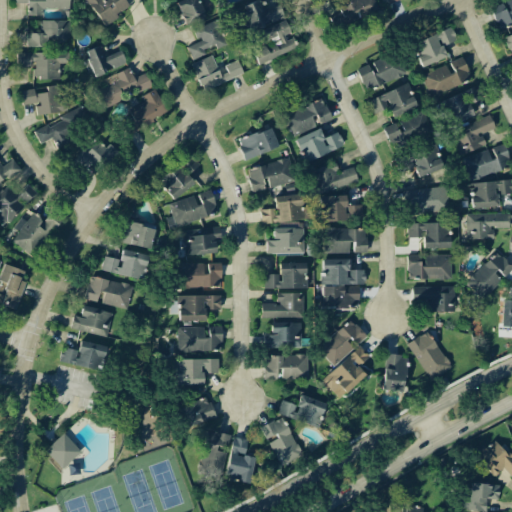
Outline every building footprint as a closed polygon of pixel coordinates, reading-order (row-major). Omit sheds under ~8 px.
[(27,15),(41,15),(41,8),(68,8),(68,0),(14,0),(14,3),(27,3),(27,15)] [(85,0),(102,25),(129,8),(123,0),(85,0)] [(184,25),(204,17),(197,0),(182,0),(175,3),(184,25)] [(255,0),(242,6),(245,13),(239,16),(247,34),(283,17),(278,4),(264,11),(259,0),(255,0)] [(373,0),(335,0),(342,22),(377,11),(373,0)] [(511,24),(511,0),(506,0),(489,8),(499,30),(511,24)] [(191,59),(205,54),(203,48),(214,44),(215,48),(227,44),(218,19),(192,28),(197,42),(186,46),(191,59)] [(26,47),(46,47),(46,38),(69,38),(68,20),(39,20),(39,33),(25,33),(26,47)] [(258,65),(296,47),(290,35),(291,35),(284,20),(257,32),(264,46),(251,52),(258,65)] [(422,67),(446,56),(442,46),(456,39),(450,27),(411,44),(422,67)] [(511,33),(503,38),(509,51),(511,49),(511,33)] [(125,63),(119,50),(107,56),(101,43),(85,51),(88,58),(83,61),(91,78),(125,63)] [(16,52),(16,66),(32,66),(32,78),(57,78),(57,63),(68,63),(68,52),(16,52)] [(219,74),(211,55),(190,64),(201,91),(242,73),(236,60),(223,65),(226,72),(219,74)] [(399,55),(356,66),(362,89),(405,77),(399,55)] [(421,74),(430,97),(471,80),(462,58),(421,74)] [(150,86),(144,73),(132,78),(127,68),(114,74),(117,80),(92,91),(99,108),(137,90),(138,91),(150,86)] [(367,101),(373,114),(387,107),(392,118),(417,106),(406,82),(367,101)] [(36,115),(67,110),(63,84),(19,91),(21,104),(34,103),(36,115)] [(473,115),(469,104),(479,100),(474,87),(441,101),(451,125),(473,115)] [(127,110),(131,118),(121,123),(126,134),(167,114),(154,89),(140,96),(143,102),(127,110)] [(316,124),(316,125),(330,120),(321,98),(280,115),(288,135),(316,124)] [(383,130),(392,150),(431,133),(422,113),(383,130)] [(460,155),(484,144),(480,134),(494,128),(488,115),(459,128),(461,134),(452,138),(460,155)] [(40,146),(52,140),(56,148),(75,139),(63,117),(33,133),(40,146)] [(243,159),(277,147),(270,127),(236,140),(243,159)] [(293,139),(303,162),(342,145),(336,132),(322,138),(318,128),(293,139)] [(80,173),(90,164),(97,171),(117,151),(108,143),(104,148),(94,138),(70,163),(80,173)] [(500,171),(499,163),(508,161),(505,145),(462,156),(467,179),(500,171)] [(395,157),(399,172),(414,168),(416,177),(440,170),(433,146),(395,157)] [(187,173),(198,165),(190,154),(179,161),(187,173)] [(12,159),(0,167),(0,166),(0,183),(20,170),(12,159)] [(268,187),(292,182),(286,159),(245,168),(251,192),(263,189),(261,180),(266,179),(268,187)] [(356,181),(352,167),(336,172),(333,162),(309,169),(316,194),(356,181)] [(192,185),(178,164),(157,178),(171,199),(192,185)] [(497,194),(511,194),(511,181),(468,182),(469,208),(497,207),(497,194)] [(407,215),(448,209),(444,185),(403,191),(407,215)] [(0,196),(0,221),(25,214),(21,202),(34,198),(31,188),(14,194),(13,192),(0,196)] [(167,203),(174,226),(216,214),(210,191),(167,203)] [(258,210),(260,224),(301,219),(299,194),(272,197),(274,208),(258,210)] [(361,205),(345,206),(345,195),(318,196),(319,222),(362,220),(361,205)] [(10,241),(31,256),(59,218),(50,211),(43,221),(32,212),(25,221),(20,217),(12,228),(17,232),(10,241)] [(508,228),(508,213),(465,214),(465,239),(493,238),(492,229),(508,228)] [(154,228),(120,221),(115,241),(150,249),(154,228)] [(447,222),(406,223),(407,238),(422,237),(422,249),(447,248),(447,222)] [(183,256),(216,253),(214,227),(181,230),(183,256)] [(302,253),(302,228),(272,228),(272,240),(265,240),(265,253),(302,253)] [(319,253),(350,253),(350,252),(365,253),(365,228),(320,228),(319,253)] [(119,259),(103,256),(100,270),(139,279),(145,255),(121,249),(119,259)] [(511,267),(495,251),(464,283),(482,300),(511,267)] [(450,279),(450,255),(421,255),(406,255),(406,279),(450,279)] [(320,259),(321,285),(363,284),(363,270),(347,270),(347,259),(320,259)] [(304,289),(305,263),(278,262),(278,274),(264,274),(263,288),(304,289)] [(219,263),(175,264),(176,288),(220,287),(219,263)] [(23,271),(4,264),(0,274),(0,305),(14,311),(24,282),(20,280),(23,271)] [(131,285),(88,276),(84,300),(127,308),(131,285)] [(357,307),(358,286),(322,286),(321,306),(357,307)] [(427,312),(454,311),(454,286),(411,287),(411,302),(426,302),(427,312)] [(260,303),(260,317),(301,318),(301,293),(276,293),(276,304),(260,303)] [(219,295),(176,296),(177,321),(204,320),(204,310),(220,310),(219,295)] [(511,299),(501,300),(500,326),(511,326),(511,299)] [(72,315),(69,329),(106,336),(110,311),(81,306),(79,316),(72,315)] [(316,349),(334,367),(366,337),(348,318),(316,349)] [(263,347),(300,348),(301,323),(270,322),(270,334),(263,334),(263,347)] [(177,352),(220,350),(220,326),(176,327),(177,352)] [(450,366),(425,330),(405,344),(431,380),(450,366)] [(57,362),(99,370),(103,345),(79,341),(77,351),(60,348),(57,362)] [(369,356),(359,346),(321,380),(338,399),(365,375),(357,367),(369,356)] [(263,379),(276,379),(276,370),(280,370),(281,380),(307,379),(307,354),(262,356),(263,379)] [(384,355),(382,389),(403,390),(405,356),(384,355)] [(175,385),(202,384),(202,373),(217,373),(217,359),(174,360),(175,385)] [(276,413),(316,428),(325,404),(299,395),(295,405),(281,400),(276,413)] [(174,409),(182,429),(214,417),(206,397),(174,409)] [(300,456),(281,416),(260,426),(279,466),(300,456)] [(195,473),(218,478),(223,449),(226,449),(229,435),(205,431),(204,440),(201,440),(195,473)] [(61,469),(80,451),(62,433),(44,450),(61,469)] [(253,456),(244,455),(246,439),(231,437),(225,478),(249,482),(253,456)] [(474,454),(492,476),(503,468),(509,476),(511,474),(511,459),(495,438),(474,454)] [(497,499),(498,485),(461,484),(460,510),(486,510),(486,499),(497,499)] [(421,511),(422,508),(403,503),(400,511),(421,511)]
